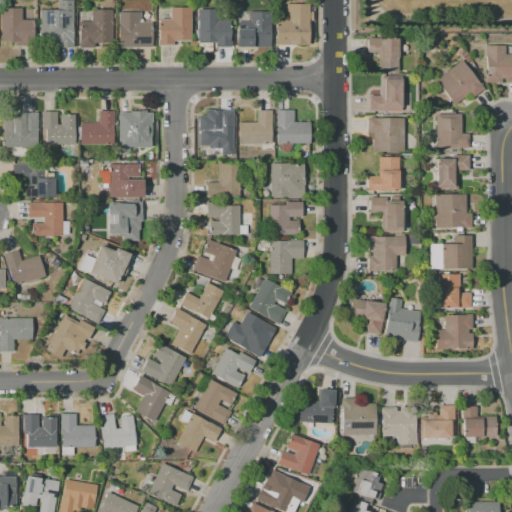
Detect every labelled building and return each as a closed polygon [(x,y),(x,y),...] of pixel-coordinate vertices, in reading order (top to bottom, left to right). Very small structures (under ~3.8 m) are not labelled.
[(72,0),(73,46),(52,47),(51,39),(40,39),(40,9),(57,9),(57,0),(72,0)] [(308,45),(275,45),(275,19),(286,19),(286,4),(307,4),(308,45)] [(1,8),(20,8),(21,19),(32,19),(33,45),(14,45),(13,42),(2,42),(1,8)] [(190,8),(190,40),(171,41),(171,44),(158,45),(158,20),(169,19),(169,8),(190,8)] [(229,47),(215,48),(215,43),(198,43),(197,9),(218,9),(219,21),(229,21),(229,47)] [(110,10),(111,43),(93,43),(93,47),(79,48),(79,21),(91,21),(91,10),(110,10)] [(270,46),(237,47),(236,18),(248,17),(247,12),(269,11),(270,46)] [(150,47),(118,48),(118,12),(140,12),(140,22),(150,22),(150,47)] [(397,72),(377,72),(377,52),(367,52),(367,38),(397,37),(397,72)] [(484,45),(504,45),(504,54),(511,54),(511,82),(505,82),(505,78),(501,78),(501,82),(485,82),(485,76),(485,57),(484,45)] [(453,105),(434,80),(461,59),(483,88),(471,97),(468,93),(453,105)] [(400,107),(385,107),(385,111),(367,111),(367,96),(383,96),(383,78),(399,78),(400,107)] [(310,144),(275,143),(275,109),(293,109),(293,122),(310,122),(310,144)] [(79,144),(79,123),(98,123),(98,110),(113,110),(113,144),(79,144)] [(118,112),(130,112),(130,110),(145,110),(145,112),(150,112),(150,147),(128,147),(128,154),(118,154),(118,112)] [(232,145),(200,144),(200,123),(218,123),(218,110),(232,110),(232,145)] [(271,110),(271,144),(237,144),(237,122),(256,122),(256,110),(271,110)] [(39,146),(3,146),(3,138),(2,138),(2,121),(3,121),(3,115),(13,115),(13,112),(39,112),(39,146)] [(41,112),(56,112),(56,124),(60,124),(60,115),(75,115),(75,143),(45,143),(45,129),(41,129),(41,112)] [(468,148),(436,148),(435,114),(459,114),(460,134),(467,134),(468,148)] [(372,152),(371,132),(367,132),(366,117),(375,117),(375,118),(402,117),(403,151),(372,152)] [(456,189),(436,190),(435,159),(450,158),(450,156),(467,155),(467,171),(456,171),(456,189)] [(397,191),(366,191),(366,176),(378,176),(377,157),(397,157),(397,191)] [(238,164),(238,198),(205,198),(205,182),(218,182),(218,163),(238,164)] [(269,197),(269,163),(289,163),(289,164),(303,164),(303,197),(269,197)] [(54,197),(24,197),(24,178),(13,178),(13,164),(43,164),(43,178),(54,178),(54,197)] [(107,198),(107,164),(139,164),(139,177),(127,177),(127,180),(142,180),(142,198),(107,198)] [(470,228),(434,228),(433,194),(464,193),(465,213),(470,213),(470,228)] [(401,232),(379,232),(379,212),(369,212),(369,197),(400,196),(401,232)] [(61,202),(61,235),(31,235),(31,224),(42,223),(42,217),(27,217),(27,202),(61,202)] [(140,202),(140,222),(139,222),(139,229),(137,229),(137,240),(121,240),(121,236),(107,236),(107,202),(140,202)] [(268,234),(268,205),(284,205),(284,202),(301,202),(301,217),(288,216),(288,220),(298,221),(297,234),(268,234)] [(206,203),(223,203),(223,205),(238,205),(238,235),(209,234),(209,221),(219,221),(219,217),(205,217),(206,203)] [(470,268),(428,269),(427,244),(454,244),(454,236),(470,235),(470,268)] [(403,236),(403,254),(394,254),(395,270),(367,270),(367,256),(370,256),(370,252),(367,252),(367,236),(403,236)] [(224,281),(192,269),(197,255),(211,260),(213,256),(201,252),(206,239),(236,250),(224,281)] [(268,273),(268,240),(302,241),(302,259),(289,259),(289,273),(268,273)] [(99,246),(113,251),(114,249),(130,255),(122,276),(118,274),(114,283),(78,269),(83,255),(93,259),(99,246)] [(13,285),(2,254),(17,250),(20,260),(37,255),(44,275),(13,285)] [(55,267),(49,263),(53,257),(59,261),(55,267)] [(72,282),(68,279),(71,273),(76,275),(72,282)] [(469,307),(438,308),(437,274),(457,274),(458,293),(469,293),(469,307)] [(277,323),(247,307),(254,295),(249,293),(257,277),(262,280),(263,278),(290,292),(284,304),(274,299),(271,304),(284,311),(277,323)] [(67,308),(82,278),(109,292),(103,304),(93,299),(91,303),(104,310),(97,324),(67,308)] [(178,304),(185,292),(198,299),(207,283),(222,291),(206,319),(178,304)] [(383,303),(379,334),(358,331),(361,316),(347,314),(350,298),(383,303)] [(387,307),(412,310),(410,323),(418,324),(416,341),(382,336),(387,307)] [(189,353),(171,344),(180,327),(168,321),(175,308),(205,324),(189,353)] [(259,357),(230,341),(246,312),(264,322),(255,338),(266,344),(259,357)] [(93,327),(87,340),(84,339),(83,342),(85,343),(82,350),(79,349),(75,355),(64,349),(60,357),(45,349),(63,314),(77,322),(78,320),(93,327)] [(434,349),(434,329),(443,329),(443,315),(470,314),(471,328),(468,328),(468,333),(471,333),(471,348),(434,349)] [(0,318),(32,318),(32,339),(13,340),(13,351),(0,351),(0,318)] [(168,386),(140,370),(147,358),(158,364),(161,360),(152,355),(158,343),(184,357),(168,386)] [(210,373),(224,348),(237,355),(238,352),(255,360),(248,373),(236,367),(234,371),(244,377),(237,389),(210,373)] [(169,393),(154,422),(134,411),(143,395),(132,389),(139,377),(169,393)] [(223,425),(193,408),(209,379),(236,393),(229,405),(219,399),(216,405),(230,412),(223,425)] [(315,388),(315,401),(299,400),(298,422),(330,423),(331,408),(332,408),(333,388),(315,388)] [(340,399),(356,398),(357,403),(374,403),(374,434),(341,435),(340,399)] [(417,438),(417,430),(419,430),(419,418),(438,417),(438,406),(453,405),(453,422),(450,422),(450,438),(442,438),(442,442),(432,442),(432,438),(417,438)] [(462,437),(461,406),(475,406),(475,417),(494,416),(494,436),(473,436),(473,442),(464,443),(463,437),(462,437)] [(381,435),(380,408),(395,408),(395,412),(399,412),(399,409),(415,408),(415,444),(410,444),(410,448),(401,449),(400,444),(395,445),(395,435),(381,435)] [(190,413),(220,429),(213,442),(203,436),(194,452),(175,442),(185,423),(178,420),(183,410),(190,414),(190,413)] [(59,413),(75,413),(75,425),(94,425),(94,447),(60,447),(60,431),(59,431),(59,413)] [(97,415),(112,413),(115,429),(120,428),(118,417),(131,415),(136,450),(124,452),(123,447),(102,451),(97,415)] [(22,415),(37,415),(37,428),(41,428),(41,417),(55,417),(55,447),(26,447),(26,434),(22,434),(22,415)] [(0,446),(0,426),(3,426),(3,416),(17,416),(17,446),(0,446)] [(307,475),(276,465),(281,451),(293,455),(295,451),(286,448),(290,434),(318,443),(307,475)] [(147,493),(161,463),(193,478),(186,491),(172,485),(170,490),(180,495),(174,507),(147,493)] [(361,467),(379,474),(377,482),(382,484),(376,501),(372,499),(370,505),(366,504),(364,510),(370,511),(351,511),(356,499),(357,500),(359,494),(351,491),(356,478),(357,478),(361,467)] [(283,511),(255,500),(263,482),(264,482),(267,475),(268,476),(271,470),(308,487),(301,503),(297,501),(292,511),(283,511)] [(0,477),(14,477),(15,507),(0,507),(0,477)] [(57,481),(52,511),(45,511),(38,511),(40,498),(36,498),(35,507),(21,505),(25,477),(57,481)] [(96,485),(92,509),(79,507),(78,511),(72,510),(72,511),(57,511),(60,496),(61,496),(64,480),(96,485)] [(97,511),(107,492),(137,506),(134,511),(97,511)] [(467,511),(467,501),(497,501),(497,511),(467,511)] [(139,511),(144,502),(156,508),(154,511),(139,511)] [(248,511),(252,503),(271,511),(248,511)]
